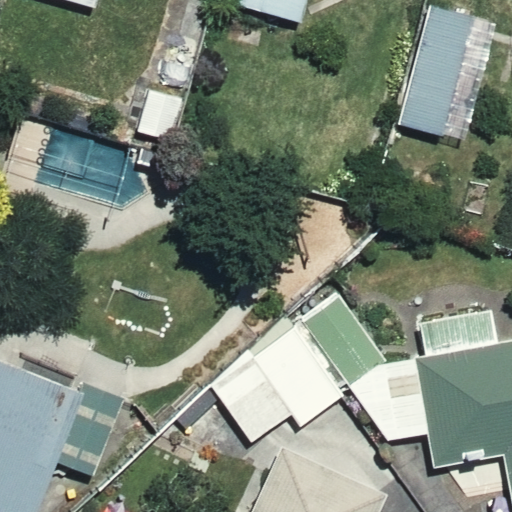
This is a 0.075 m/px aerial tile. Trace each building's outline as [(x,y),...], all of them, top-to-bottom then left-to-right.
[(52,0),(80,8),(82,0),(52,0)] [(299,0),(220,0),(292,24),(299,0)] [(123,151),(19,114),(0,167),(0,178),(101,214),(123,151)] [(284,310),(341,389),(384,449),(414,427),(420,468),(492,458),(499,511),(511,511),(511,337),(389,354),(332,275),(284,310)] [(284,310),(191,377),(235,439),(276,410),(289,427),(341,389),(284,310)] [(8,374),(0,370),(0,510),(3,511),(7,511),(32,455),(86,478),(120,396),(17,352),(8,374)] [(377,511),(385,496),(267,441),(234,511),(377,511)]
